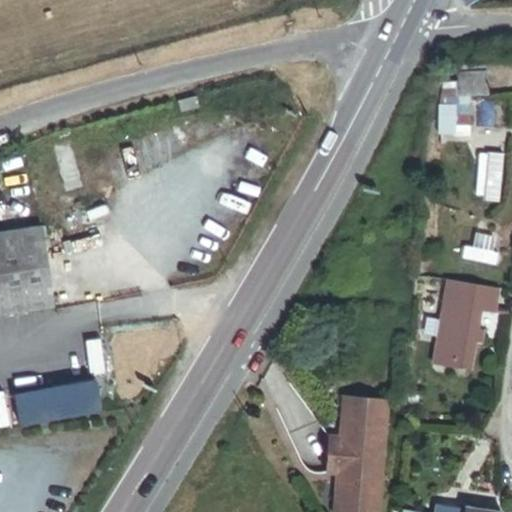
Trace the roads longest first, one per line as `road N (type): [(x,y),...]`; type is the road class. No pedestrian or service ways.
road 1 (primary): [(119,511),(231,339),(395,38)]
road 2 (residential): [(395,38),(320,44),(110,91),(0,135)]
road 3 (unknown): [(231,339),(154,286),(123,250),(80,260)]
